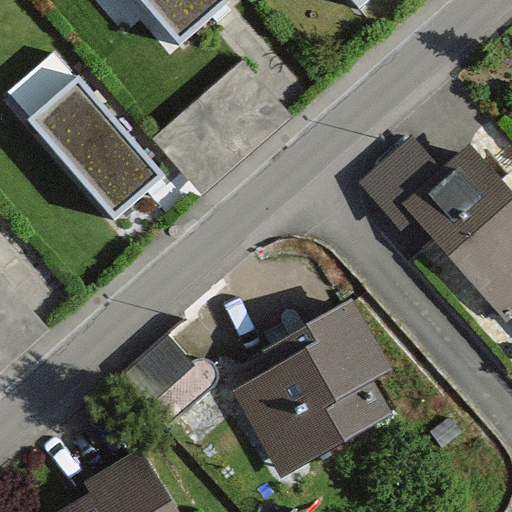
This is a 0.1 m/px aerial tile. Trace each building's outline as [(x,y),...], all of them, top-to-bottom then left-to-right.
[(224,0),(137,0),(180,50),(231,6),(224,0)] [(349,0),(360,12),(374,0),(349,0)] [(77,82),(26,126),(114,226),(164,183),(77,82)] [(511,187),(467,140),(393,209),(501,325),(511,314),(511,187)] [(239,394),(290,486),(416,416),(354,304),(259,356),(271,377),(239,394)] [(185,324),(123,377),(168,429),(230,376),(185,324)] [(39,508),(40,511),(175,511),(146,453),(39,508)]
